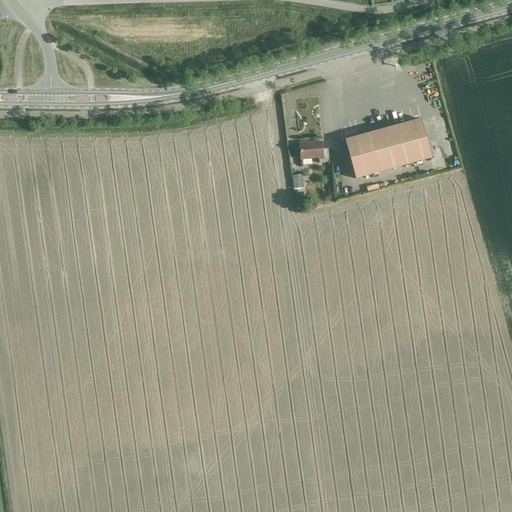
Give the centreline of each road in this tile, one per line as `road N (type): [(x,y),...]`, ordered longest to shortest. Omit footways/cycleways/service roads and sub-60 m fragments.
road 1 (secondary): [(51,99),(198,90),(511,5)]
road 2 (unclassified): [(300,0),(373,9),(423,0)]
road 3 (unclassified): [(26,17),(57,2),(146,0)]
